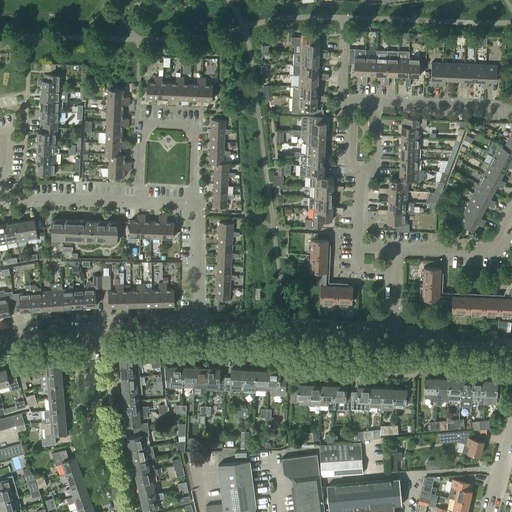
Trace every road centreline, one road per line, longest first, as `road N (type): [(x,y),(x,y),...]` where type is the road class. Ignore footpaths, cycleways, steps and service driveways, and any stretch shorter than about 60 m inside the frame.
road 1 (residential): [(137,201),(139,126),(199,128),(197,202)]
road 2 (residential): [(199,331),(395,344)]
road 3 (residential): [(116,511),(97,421),(91,332)]
road 4 (residential): [(376,102),(511,107)]
road 5 (residential): [(398,247),(493,248),(511,213)]
road 6 (residential): [(3,201),(137,201)]
road 7 (residential): [(197,202),(199,331)]
